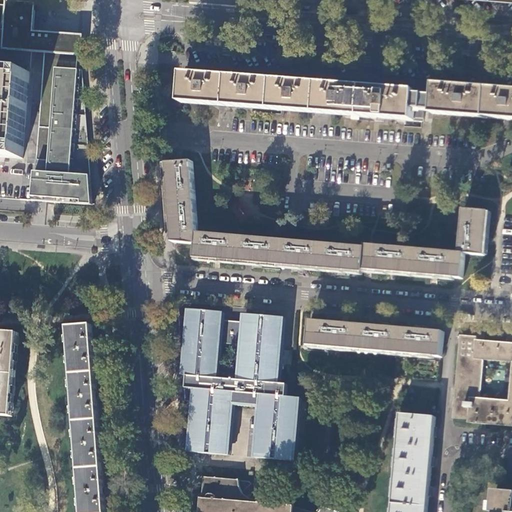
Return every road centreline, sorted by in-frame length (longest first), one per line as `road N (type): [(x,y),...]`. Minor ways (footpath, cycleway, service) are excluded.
road 1 (residential): [(126,134),(480,164),(511,150)]
road 2 (residential): [(134,281),(511,315)]
road 3 (tertiary): [(209,20),(511,44)]
road 4 (secondary): [(151,511),(134,281)]
road 5 (unclassified): [(0,229),(132,240)]
